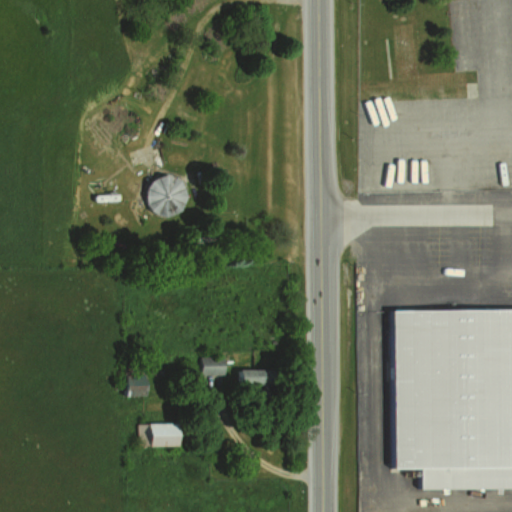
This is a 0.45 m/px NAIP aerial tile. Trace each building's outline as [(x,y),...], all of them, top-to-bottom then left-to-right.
[(145,212),(151,215),(158,216),(164,215),(171,212),(175,207),(178,201),(179,194),(178,187),(174,181),(169,177),(163,174),(155,174),(148,176),(142,180),(138,186),(136,193),(137,200),(140,207),(145,212)] [(416,465),(389,465),(388,309),(511,308),(511,485),(416,486),(416,465)] [(218,375),(218,356),(189,356),(189,375),(218,375)] [(252,369),(224,369),(224,386),(252,386),(252,369)] [(128,422),(128,446),(160,446),(160,422),(128,422)]
